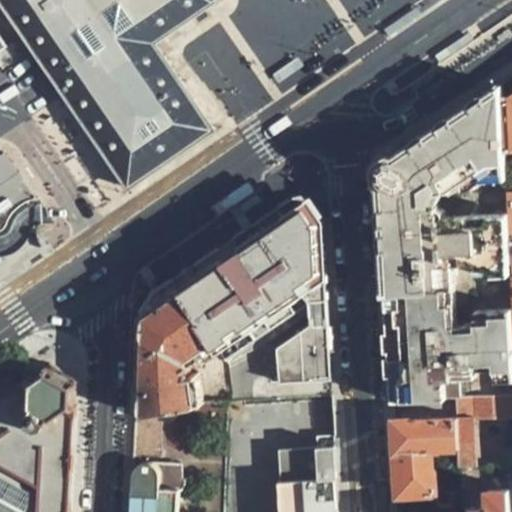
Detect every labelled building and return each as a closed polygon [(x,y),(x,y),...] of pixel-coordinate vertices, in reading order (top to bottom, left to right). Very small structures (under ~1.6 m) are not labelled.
[(0,0),(0,5),(52,83),(73,113),(86,133),(92,141),(126,190),(211,134),(196,114),(184,98),(174,85),(169,78),(155,57),(147,47),(177,28),(213,4),(213,0),(0,0)] [(505,149),(501,99),(499,88),(439,125),(417,140),(426,287),(510,282),(509,262),(506,213),(441,215),(442,208),(434,204),(443,186),(450,190),(461,184),(465,188),(480,180),(506,177),(505,149)] [(505,149),(511,148),(511,91),(501,99),(505,149)] [(426,287),(417,140),(381,165),(378,172),(383,240),(386,289),(426,287)] [(0,194),(24,179),(6,152),(0,156),(0,194)] [(308,308),(309,321),(276,344),(278,381),(331,379),(327,309),(322,219),(301,191),(241,231),(173,278),(216,344),(227,361),(308,308)] [(190,372),(188,364),(216,344),(173,278),(155,290),(141,311),(138,362),(135,416),(203,402),(197,371),(190,372)] [(511,312),(510,282),(426,287),(433,397),(455,395),(463,395),(462,375),(477,375),(477,365),(497,364),(498,379),(511,378),(511,312)] [(426,287),(386,289),(389,343),(393,399),(433,397),(426,287)] [(0,511),(73,511),(78,427),(80,381),(53,366),(0,401),(0,511)] [(455,395),(457,415),(458,447),(459,467),(503,463),(503,455),(477,456),(475,415),(511,412),(511,392),(463,395),(455,395)] [(341,511),(333,393),(323,394),(327,435),(320,435),(321,442),(277,447),(280,511),(341,511)] [(400,418),(394,418),(397,458),(399,492),(418,491),(437,490),(436,466),(434,467),(433,449),(458,447),(457,415),(419,417),(419,412),(400,413),(400,418)] [(130,511),(178,511),(179,491),(183,490),(185,487),(185,483),(183,480),(179,479),(180,463),(133,461),(130,511)] [(511,511),(511,478),(511,462),(503,463),(459,467),(461,511),(511,511)]
